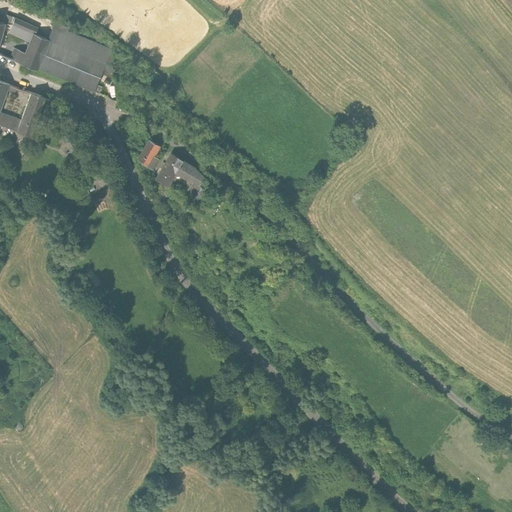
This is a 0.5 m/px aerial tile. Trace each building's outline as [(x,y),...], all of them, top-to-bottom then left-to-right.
[(13,46),(9,57),(37,68),(38,66),(94,90),(97,82),(101,72),(114,77),(117,69),(114,68),(117,54),(110,51),(112,48),(69,30),(70,27),(55,21),(48,37),(35,31),(37,25),(14,15),(11,26),(30,35),(24,49),(13,46)] [(0,80),(0,122),(31,137),(45,96),(30,91),(20,120),(0,112),(0,107),(9,84),(0,80)] [(103,85),(97,82),(94,90),(100,92),(103,85)] [(69,130),(60,136),(69,150),(62,155),(69,166),(85,156),(69,130)] [(136,156),(148,163),(154,154),(160,143),(148,136),(136,156)] [(176,170),(184,157),(171,149),(154,177),(167,184),(176,170)] [(159,157),(154,154),(148,163),(153,167),(159,157)] [(195,163),(184,157),(176,170),(191,180),(186,187),(194,193),(195,191),(202,184),(199,181),(204,175),(205,174),(195,163)] [(209,179),(204,175),(199,181),(202,184),(195,191),(201,196),(207,190),(203,185),(209,179)] [(5,212),(3,218),(10,221),(13,216),(5,212)]
